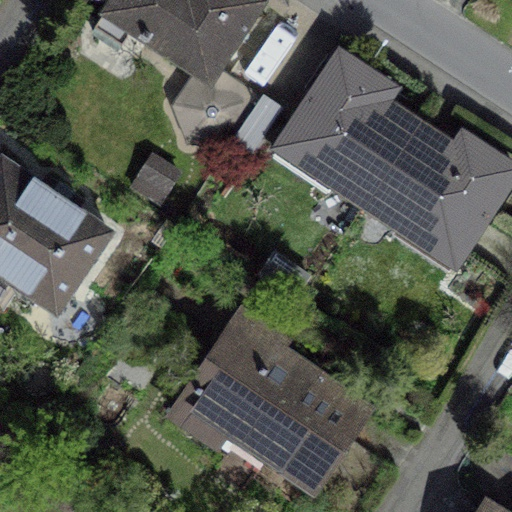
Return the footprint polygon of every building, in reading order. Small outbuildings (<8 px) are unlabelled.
[(126,0),(111,27),(235,97),(286,7),(273,0),(126,0)] [(417,97),(353,58),(286,167),(473,280),(511,216),(511,156),(481,138),(471,153),(406,114),(417,97)] [(129,236),(8,160),(0,173),(0,281),(72,327),(129,236)] [(332,511),(394,418),(244,320),(172,431),(296,511),(332,511)] [(88,435),(117,454),(149,405),(120,386),(88,435)] [(511,511),(511,507),(501,501),(494,511),(511,511)]
